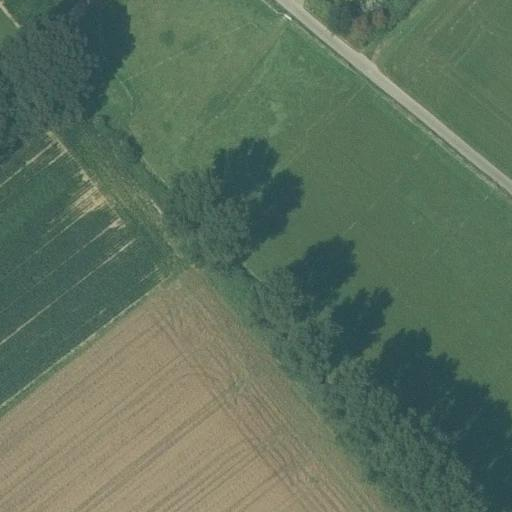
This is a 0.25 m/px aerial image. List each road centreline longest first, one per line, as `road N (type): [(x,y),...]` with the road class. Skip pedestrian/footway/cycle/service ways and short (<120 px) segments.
road 1 (unclassified): [(511,185),(286,0)]
road 2 (track): [(0,86),(89,0)]
